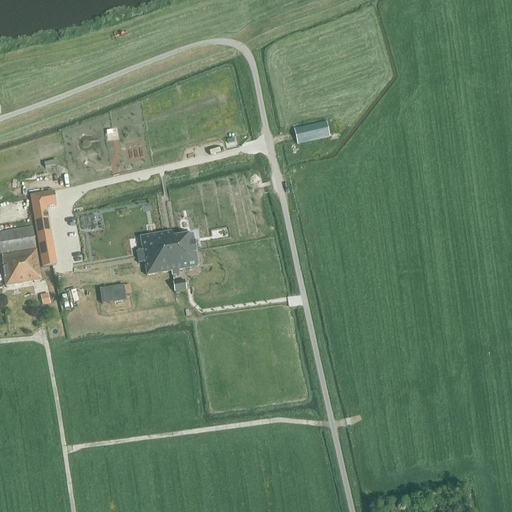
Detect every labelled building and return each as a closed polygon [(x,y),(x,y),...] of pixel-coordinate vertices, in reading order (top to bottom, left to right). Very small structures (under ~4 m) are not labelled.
[(330,137),(327,122),(294,130),(297,144),(330,137)] [(54,192),(30,196),(43,267),(57,265),(49,219),(47,220),(45,208),(47,207),(56,206),(54,192)] [(32,228),(5,233),(0,233),(0,252),(1,256),(36,250),(32,228)] [(172,232),(140,238),(142,251),(137,252),(139,264),(144,263),(147,276),(171,272),(172,276),(180,275),(179,271),(198,267),(193,235),(178,237),(178,239),(173,240),(172,232)] [(4,265),(2,265),(6,287),(41,280),(36,251),(2,256),(4,265)] [(38,282),(40,290),(48,287),(45,279),(38,282)] [(124,286),(99,290),(100,297),(102,304),(126,301),(124,286)] [(44,289),(47,301),(56,298),(52,287),(44,289)]
